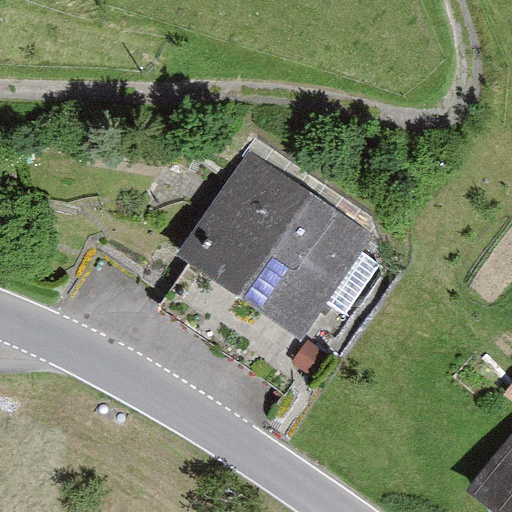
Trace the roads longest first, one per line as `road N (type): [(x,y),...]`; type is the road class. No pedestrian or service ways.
road 1 (track): [(454,0),(473,66),(463,108),(422,128),(221,98),(0,95)]
road 2 (tertiary): [(0,322),(61,344),(183,409),(346,511)]
